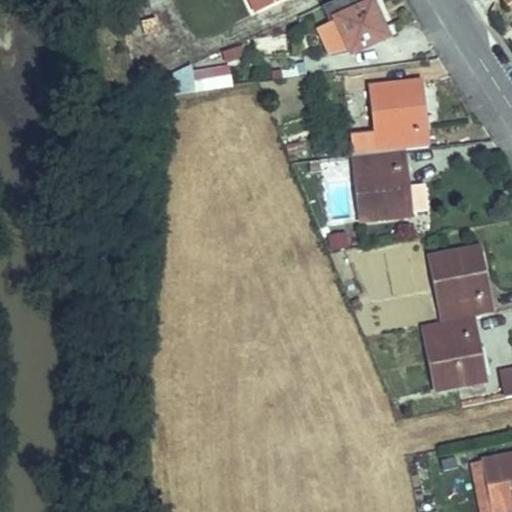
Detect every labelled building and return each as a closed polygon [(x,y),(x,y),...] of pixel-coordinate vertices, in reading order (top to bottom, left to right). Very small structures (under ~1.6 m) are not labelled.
[(249,0),(256,14),(286,0),(249,0)] [(354,0),(336,0),(322,7),(329,23),(336,20),(351,54),(387,37),(372,3),(359,8),(354,0)] [(376,0),(354,0),(359,8),(372,3),(377,0),(376,0)] [(155,19),(144,22),(147,36),(159,33),(155,19)] [(190,66),(172,74),(174,95),(193,92),(191,75),(190,66)] [(191,75),(193,92),(232,86),(229,69),(191,75)] [(370,88),(375,133),(350,136),(353,157),(403,151),(428,148),(421,82),(370,88)] [(408,187),(403,151),(353,157),(360,222),(411,216),(411,214),(408,187)] [(322,188),(333,221),(349,216),(338,182),(322,188)] [(408,187),(411,214),(427,212),(424,185),(408,187)] [(479,248),(429,258),(442,323),(473,317),(492,313),(479,248)] [(407,297),(376,304),(382,328),(413,321),(407,297)] [(486,382),(473,317),(442,323),(422,327),(435,392),(486,382)] [(506,398),(511,397),(511,371),(501,374),(506,398)] [(511,511),(511,455),(483,461),(492,511),(511,511)] [(492,511),(483,461),(470,464),(479,511),(492,511)]
